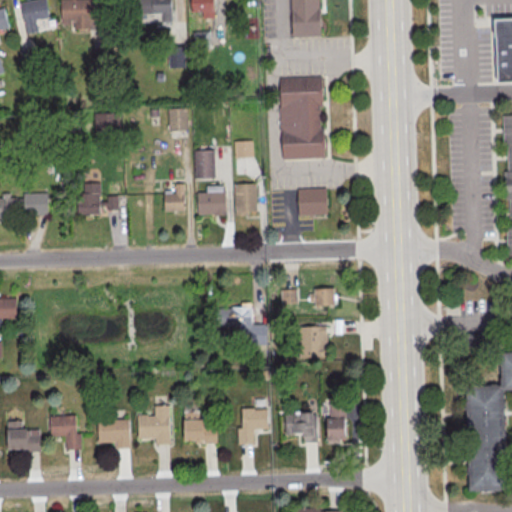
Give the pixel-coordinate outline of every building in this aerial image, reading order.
[(18,4),(38,0),(44,0),(47,18),(22,23),(18,4)] [(72,28),(102,28),(101,0),(61,0),(61,21),(72,21),(72,28)] [(171,21),(171,0),(141,0),(141,12),(154,12),(154,21),(171,21)] [(214,15),(213,0),(191,0),(192,15),(214,15)] [(293,0),(320,0),(322,36),(295,37),(293,0)] [(0,7),(0,28),(9,26),(4,7),(0,7)] [(511,81),(493,82),(490,19),(511,18),(511,81)] [(169,66),(185,66),(185,45),(169,45),(169,66)] [(21,51),(23,65),(38,62),(36,48),(21,51)] [(281,78),(324,76),(326,107),(322,107),(322,127),(326,127),(328,156),(285,157),(284,134),(281,134),(280,108),(283,107),(281,78)] [(187,129),(187,106),(168,106),(168,129),(187,129)] [(119,112),(94,112),(94,133),(119,133),(119,112)] [(511,115),(511,256),(506,257),(505,228),(508,228),(507,200),(504,201),(502,172),(507,171),(506,147),(501,147),(500,116),(511,115)] [(234,156),(253,156),(253,140),(234,140),(234,156)] [(214,177),(214,149),(195,149),(195,177),(214,177)] [(77,192),(77,213),(118,213),(118,194),(100,194),(100,181),(84,181),(84,192),(77,192)] [(164,192),(164,209),(184,209),(184,182),(174,182),(174,192),(164,192)] [(256,212),(256,182),(234,182),(234,212),(256,212)] [(225,213),(225,185),(206,185),(206,193),(197,193),(197,213),(225,213)] [(298,190),(328,189),(329,215),(298,216),(298,190)] [(23,192),(23,213),(47,213),(47,192),(23,192)] [(0,215),(17,216),(17,195),(0,194),(0,215)] [(310,287),(310,304),(336,304),(336,287),(310,287)] [(297,288),(281,288),(281,302),(297,302),(297,288)] [(0,299),(14,299),(14,319),(0,319),(0,299)] [(227,307),(227,331),(251,331),(251,307),(227,307)] [(327,356),(327,325),(300,325),(300,356),(327,356)] [(511,390),(503,391),(503,401),(504,401),(504,408),(503,408),(504,417),(505,417),(505,424),(504,424),(504,433),(505,433),(505,440),(504,440),(505,449),(506,449),(506,456),(505,456),(505,466),(507,466),(507,472),(505,472),(506,488),(499,489),(500,490),(494,490),(493,489),(481,489),(481,491),(474,491),(474,489),(468,490),(468,475),(466,475),(466,468),(467,468),(467,458),(465,458),(465,450),(467,450),(466,426),(464,426),(464,419),(466,419),(466,409),(464,409),(464,402),(465,402),(465,386),(470,386),(470,385),(477,384),(477,386),(490,385),(490,384),(497,384),(497,385),(500,385),(500,378),(501,378),(501,366),(499,366),(499,359),(500,359),(500,352),(511,351),(511,390)] [(138,415),(154,414),(154,405),(168,404),(170,443),(155,443),(155,437),(138,438),(138,415)] [(265,408),(252,408),(252,406),(239,406),(239,426),(235,427),(236,441),(251,440),(250,428),(265,428),(265,408)] [(345,440),(345,406),(327,406),(327,440),(345,440)] [(282,411),(313,410),(314,440),(300,441),(300,433),(283,433),(282,411)] [(182,411),(183,442),(194,442),(194,444),(215,443),(214,426),(202,427),(202,421),(198,421),(197,411),(182,411)] [(48,416),(74,415),(74,433),(79,432),(80,449),(64,450),(64,438),(49,438),(48,416)] [(96,420),(127,419),(128,448),(114,449),(114,442),(97,442),(96,420)] [(8,420),(8,450),(40,450),(40,429),(26,429),(26,420),(8,420)]
